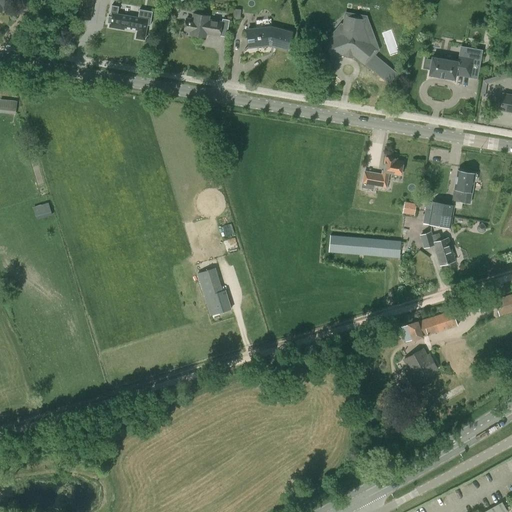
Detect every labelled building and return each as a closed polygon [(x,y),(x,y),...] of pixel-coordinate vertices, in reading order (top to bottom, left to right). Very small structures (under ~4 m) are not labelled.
[(106,14),(104,21),(107,21),(107,25),(121,27),(121,25),(135,27),(133,36),(141,37),(144,23),(147,23),(149,10),(136,8),(135,16),(114,12),(116,5),(109,3),(107,14),(106,14)] [(186,21),(184,31),(191,32),(190,34),(206,37),(206,33),(220,36),(222,22),(209,20),(210,16),(194,14),(192,22),(186,21)] [(326,32),(326,41),(324,41),(330,58),(346,53),(353,54),(365,64),(377,50),(366,42),(369,39),(366,31),(362,31),(365,18),(347,14),(345,24),(337,24),(332,29),(326,32)] [(271,45),(288,49),(292,33),(271,28),(247,30),(249,47),(271,45)] [(430,69),(429,75),(455,80),(456,75),(470,77),(474,59),(459,56),(458,61),(432,57),(432,60),(424,59),(423,68),(430,69)] [(511,71),(485,80),(486,84),(511,76),(511,71)] [(511,94),(503,93),(501,109),(511,111),(511,94)] [(17,102),(0,99),(0,102),(0,112),(15,115),(17,102)] [(376,173),(374,185),(386,187),(389,172),(400,174),(403,162),(393,160),(393,159),(386,157),(383,175),(376,173)] [(454,188),(452,200),(453,201),(452,205),(455,206),(454,208),(461,209),(462,202),(470,203),(474,181),(476,182),(477,174),(475,174),(464,172),(463,170),(460,170),(459,171),(458,171),(455,188),(454,188)] [(433,201),(431,214),(453,217),(454,208),(455,206),(452,205),(433,201)] [(48,203),(33,207),(37,220),(52,215),(48,203)] [(453,217),(431,214),(429,224),(451,228),(453,217)] [(448,238),(441,240),(439,233),(431,236),(431,232),(421,235),(425,247),(434,245),(440,265),(455,261),(448,238)] [(329,252),(399,259),(401,241),(331,236),(329,252)] [(226,292),(218,295),(215,285),(221,284),(216,266),(196,272),(208,314),(206,315),(208,321),(218,318),(216,313),(231,308),(226,292)] [(511,294),(494,300),(499,316),(511,312),(511,294)] [(453,310),(401,327),(406,342),(457,326),(453,310)] [(423,349),(404,359),(411,373),(408,374),(413,383),(421,379),(422,379),(431,374),(431,373),(437,369),(429,354),(427,356),(423,349)]
